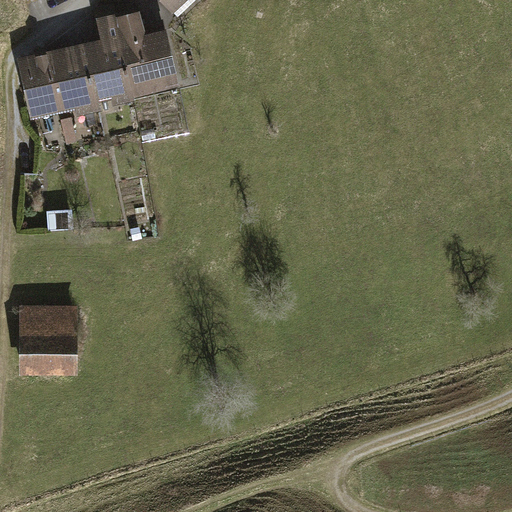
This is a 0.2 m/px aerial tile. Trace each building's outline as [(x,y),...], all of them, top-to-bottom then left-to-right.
[(160,0),(179,19),(198,0),(160,0)] [(135,103),(135,100),(117,17),(115,5),(94,10),(101,43),(88,46),(100,104),(113,101),(115,107),(135,103)] [(141,12),(117,17),(135,100),(180,90),(165,21),(144,26),(141,12)] [(102,113),(100,104),(88,46),(58,52),(71,114),(76,113),(77,119),(102,113)] [(32,122),(71,114),(58,52),(19,60),(32,122)] [(62,121),(67,146),(77,143),(71,119),(62,121)] [(73,212),(47,212),(48,232),(74,231),(73,212)] [(141,229),(131,230),(133,242),(142,240),(141,229)] [(78,310),(21,309),(20,376),(77,377),(78,310)]
